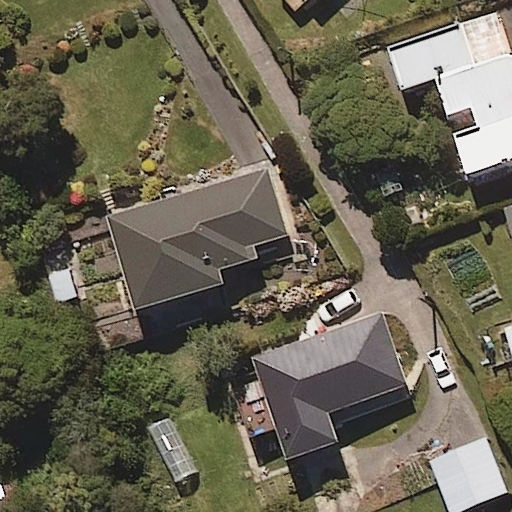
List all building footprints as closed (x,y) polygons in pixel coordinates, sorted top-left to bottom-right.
[(284,0),(295,11),(307,0),(284,0)] [(448,128),(474,118),(479,134),(454,144),(468,183),(511,166),(511,65),(496,21),(388,60),(403,100),(434,89),(448,128)] [(286,232),(267,166),(107,213),(134,305),(222,279),(218,265),(257,254),(254,241),(286,232)] [(511,202),(503,206),(511,233),(511,202)] [(511,356),(511,325),(495,331),(505,359),(511,356)] [(328,426),(409,398),(385,328),(254,373),(288,472),(338,455),(328,426)] [(505,488),(486,436),(430,457),(449,509),(505,488)]
